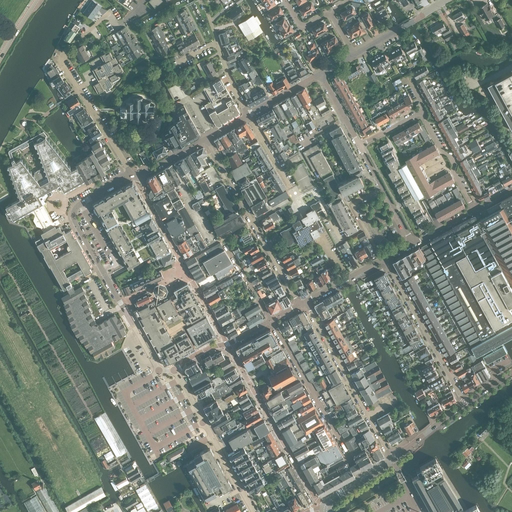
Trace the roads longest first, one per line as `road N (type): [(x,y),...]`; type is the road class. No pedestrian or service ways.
road 1 (residential): [(134,175),(61,59),(95,23),(112,13),(124,20),(144,0)]
road 2 (residential): [(298,306),(205,139)]
road 3 (unclassified): [(359,478),(270,322)]
road 4 (unclassified): [(391,457),(298,306)]
road 5 (residential): [(119,303),(72,213),(134,175)]
road 6 (residential): [(465,404),(383,259)]
road 7 (residential): [(175,367),(253,511)]
